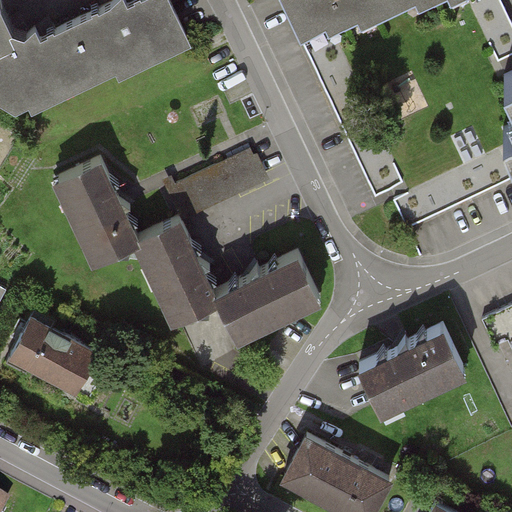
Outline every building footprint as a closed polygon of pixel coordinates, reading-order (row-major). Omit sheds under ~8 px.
[(0,88),(2,92),(15,100),(47,85),(49,91),(133,51),(137,57),(187,33),(171,0),(130,0),(128,1),(127,0),(113,0),(41,35),(37,25),(26,34),(15,39),(0,7),(0,88)] [(283,0),(301,38),(328,26),(331,32),(359,20),(362,27),(417,2),(421,10),(443,0),(450,0),(453,5),(463,0),(467,0),(498,68),(511,61),(511,24),(501,0),(283,0)] [(511,104),(506,107),(511,120),(511,71),(501,77),(511,100),(511,104)] [(379,124),(353,136),(378,194),(404,182),(379,124)] [(251,145),(194,172),(209,205),(270,176),(257,150),(254,151),(251,145)] [(104,147),(53,171),(92,256),(135,236),(144,232),(141,225),(104,147)] [(408,222),(511,178),(511,172),(502,149),(396,193),(408,222)] [(182,206),(141,225),(144,232),(135,236),(172,315),(223,291),(217,279),(182,206)] [(299,240),(217,279),(223,291),(240,330),(323,291),(299,240)] [(511,304),(482,319),(495,344),(511,335),(511,304)] [(31,314),(8,357),(73,391),(95,348),(31,314)] [(444,321),(360,361),(383,407),(466,367),(444,321)] [(370,511),(394,469),(307,422),(280,471),(356,511),(370,511)] [(473,511),(435,492),(424,511),(473,511)] [(0,511),(6,511),(11,504),(0,498),(0,511)]
